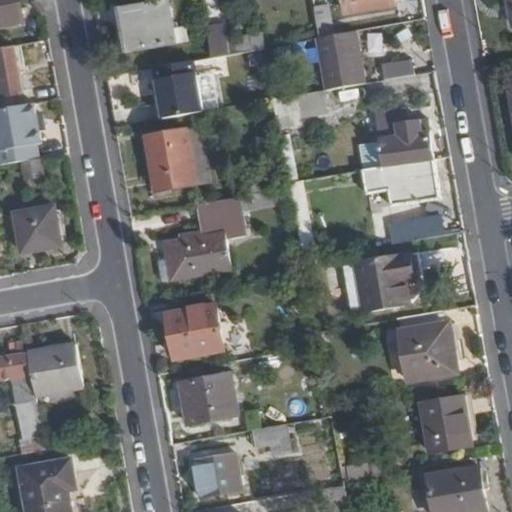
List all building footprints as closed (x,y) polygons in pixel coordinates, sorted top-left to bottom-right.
[(0,0),(0,24),(20,21),(15,0),(0,0)] [(175,43),(167,0),(166,0),(118,9),(125,52),(175,43)] [(329,37),(323,0),(311,0),(319,39),(329,37)] [(396,3),(395,0),(345,0),(348,13),(396,3)] [(228,55),(223,24),(206,27),(211,57),(228,55)] [(267,48),(264,31),(250,34),(253,50),(267,48)] [(366,89),(355,32),(329,37),(319,39),(317,39),(326,96),(366,89)] [(0,97),(19,94),(10,46),(0,47),(0,97)] [(417,81),(413,64),(385,70),(388,85),(417,81)] [(205,117),(197,72),(157,79),(165,123),(205,117)] [(220,83),(209,84),(213,110),(224,108),(220,83)] [(326,123),(323,97),(277,104),(282,130),(326,123)] [(41,144),(38,128),(32,129),(31,119),(36,119),(33,102),(0,108),(0,166),(38,159),(35,144),(41,144)] [(436,165),(428,124),(408,127),(405,115),(373,120),(380,152),(385,152),(388,173),(436,165)] [(196,188),(187,133),(148,141),(156,195),(196,188)] [(57,176),(55,160),(37,163),(39,179),(57,176)] [(443,203),(436,165),(388,173),(395,211),(443,203)] [(234,271),(228,243),(248,240),(241,199),(199,207),(203,238),(166,244),(173,282),(234,271)] [(65,248),(58,208),(19,216),(27,255),(65,248)] [(449,240),(445,221),(393,230),(397,250),(449,240)] [(426,299),(418,260),(358,269),(368,319),(413,312),(422,305),(426,299)] [(229,353),(221,309),(172,318),(179,363),(229,353)] [(460,379),(457,352),(461,352),(457,328),(403,337),(411,386),(460,379)] [(0,381),(29,377),(25,353),(22,354),(21,343),(16,343),(18,355),(0,357),(0,381)] [(85,390),(78,346),(28,354),(35,399),(85,390)] [(241,420),(235,378),(183,387),(190,428),(241,420)] [(475,449),(466,400),(425,407),(434,456),(475,449)] [(292,455),(289,440),(280,441),(279,430),(252,434),(256,450),(281,447),(282,455),(292,455)] [(242,492),(236,455),(196,461),(201,499),(242,492)] [(83,511),(75,459),(22,468),(30,511),(83,511)] [(484,511),(488,511),(481,470),(428,479),(433,511),(484,511)]
